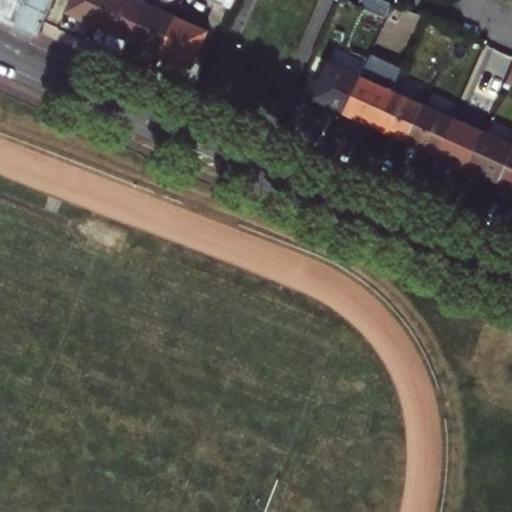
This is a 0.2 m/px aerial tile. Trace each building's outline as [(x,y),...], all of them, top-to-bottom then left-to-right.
[(25,0),(0,0),(0,16),(15,23),(25,0)] [(25,0),(15,23),(39,34),(53,0),(25,0)] [(71,0),(67,12),(98,25),(108,0),(71,0)] [(108,0),(98,25),(125,37),(141,2),(142,0),(108,0)] [(385,0),(360,0),(359,4),(387,16),(393,3),(385,0)] [(141,2),(125,37),(161,53),(176,17),(141,2)] [(207,31),(176,17),(161,53),(192,66),(207,31)] [(344,113),(360,77),(329,63),(313,99),(344,113)] [(360,77),(344,113),(375,127),(391,91),(397,78),(366,64),(360,77)] [(375,127),(407,141),(423,105),(391,91),(375,127)] [(423,105),(407,141),(437,154),(453,118),(423,105)] [(484,132),(453,118),(437,154),(468,168),(484,132)] [(498,181),(511,148),(511,144),(484,132),(468,168),(498,181)] [(511,148),(498,181),(511,187),(511,148)]
